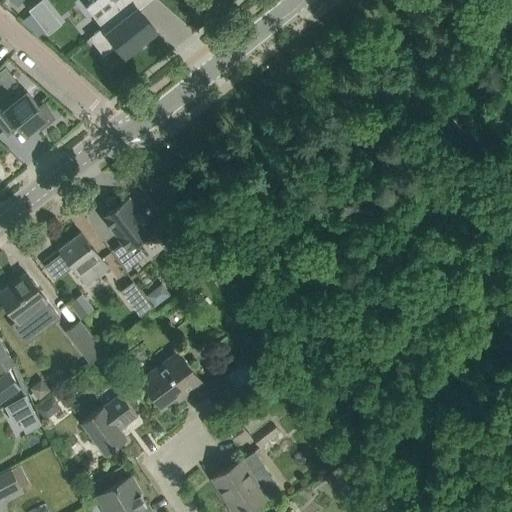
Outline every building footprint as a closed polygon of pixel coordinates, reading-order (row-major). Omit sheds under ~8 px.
[(42,0),(30,9),(37,19),(49,10),(42,0)] [(102,26),(89,36),(104,54),(116,44),(124,54),(156,29),(136,4),(139,0),(111,0),(114,4),(96,19),(102,26)] [(6,66),(0,70),(0,81),(7,87),(17,80),(6,66)] [(24,89),(0,107),(0,123),(7,133),(18,125),(25,134),(37,124),(41,128),(55,117),(43,103),(39,106),(27,91),(26,92),(24,89)] [(128,196),(103,215),(123,241),(113,249),(128,267),(145,254),(136,242),(153,228),(128,196)] [(62,251),(44,264),(55,278),(72,265),(86,283),(108,266),(81,231),(60,248),(62,251)] [(27,272),(0,292),(0,296),(17,319),(19,321),(14,325),(24,338),(57,313),(27,272)] [(156,309),(133,280),(121,290),(144,319),(156,309)] [(158,287),(148,294),(156,305),(169,294),(164,287),(158,287)] [(68,330),(91,360),(105,350),(81,319),(68,330)] [(0,371),(14,363),(0,341),(0,371)] [(149,389),(161,405),(182,389),(185,393),(202,381),(190,365),(180,350),(141,379),(149,389)] [(226,373),(232,381),(252,367),(246,358),(226,373)] [(252,367),(232,381),(238,390),(258,375),(252,367)] [(8,370),(0,375),(0,402),(21,388),(8,370)] [(32,382),(41,394),(52,385),(42,373),(32,382)] [(119,427),(137,414),(121,392),(103,406),(102,404),(81,420),(106,453),(127,437),(119,427)] [(26,395),(6,405),(15,421),(19,419),(34,410),(26,395)] [(58,402),(52,396),(36,408),(45,419),(57,410),(58,402)] [(269,418),(250,433),(260,445),(279,431),(269,418)] [(242,459),(213,477),(235,511),(242,511),(266,497),(250,472),(263,464),(255,450),(242,459)] [(0,474),(0,497),(21,487),(11,469),(0,474)] [(97,495),(106,511),(151,511),(131,475),(97,495)]
